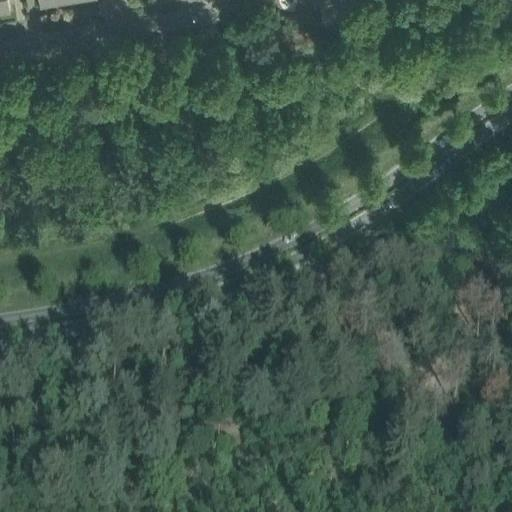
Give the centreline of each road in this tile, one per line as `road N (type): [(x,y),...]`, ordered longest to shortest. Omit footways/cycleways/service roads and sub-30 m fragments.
road 1 (tertiary): [(511,94),(323,223),(243,262),(143,294),(0,319)]
road 2 (tertiary): [(0,339),(151,309),(247,279),(333,240),(511,117)]
road 3 (residential): [(0,45),(234,6),(233,0)]
